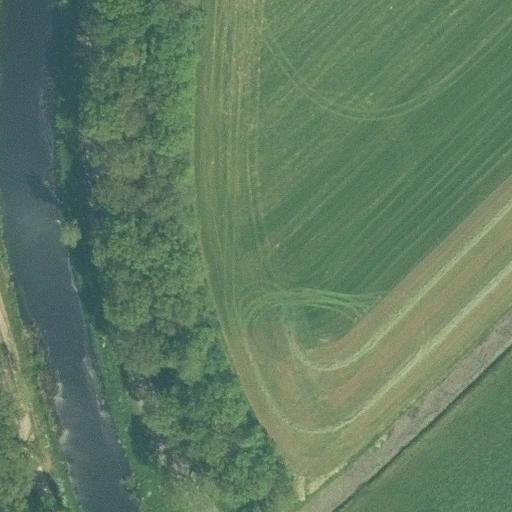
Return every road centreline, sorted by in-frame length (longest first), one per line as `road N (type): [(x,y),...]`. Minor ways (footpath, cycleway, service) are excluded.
road 1 (tertiary): [(202,511),(170,455),(110,277),(96,180),(93,0)]
road 2 (track): [(32,460),(0,341)]
